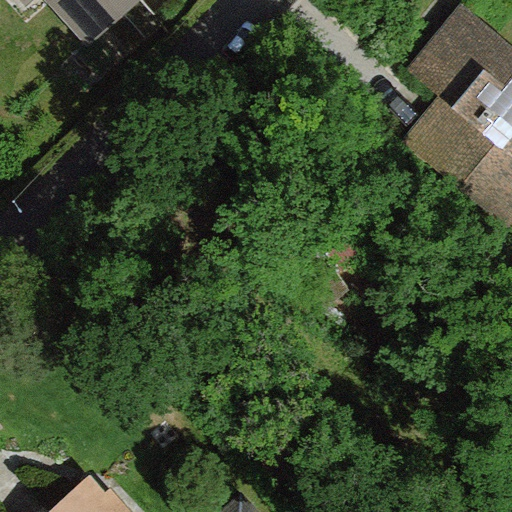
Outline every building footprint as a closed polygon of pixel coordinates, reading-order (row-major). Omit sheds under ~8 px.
[(130,0),(75,0),(100,27),(130,0)] [(511,61),(462,18),(420,69),(448,91),(482,120),(511,143),(511,61)] [(408,137),(445,166),(482,120),(448,91),(408,137)] [(511,143),(482,120),(445,166),(511,221),(511,143)] [(396,252),(357,201),(287,253),(325,306),(350,289),(337,272),(361,253),(375,269),(396,252)] [(114,511),(93,487),(64,511),(114,511)] [(250,511),(242,502),(231,511),(250,511)]
